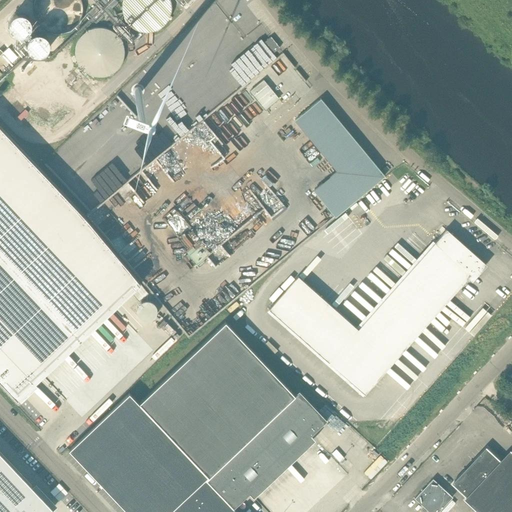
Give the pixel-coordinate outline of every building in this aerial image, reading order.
[(34,0),(34,4),(33,8),(34,12),(35,16),(37,20),(39,24),(42,27),(45,29),(49,31),(53,32),(57,33),(61,32),(65,31),(69,30),(73,28),(76,25),(79,22),(81,18),(82,14),(83,10),(83,6),(82,2),(81,0),(34,0)] [(96,23),(118,2),(116,0),(101,0),(87,13),(96,23)] [(129,24),(132,27),(135,29),(139,31),(143,32),(147,32),(151,31),(155,30),(159,28),(162,26),(165,23),(168,20),(170,16),(171,12),(171,8),(171,4),(170,0),(123,0),(122,2),(122,6),(122,10),(123,14),(124,18),(126,21),(129,24)] [(15,34),(16,35),(18,36),(20,36),(22,36),(24,36),(26,35),(27,34),(29,33),(30,31),(31,29),(31,28),(32,26),(32,24),(31,22),(31,20),(30,18),(28,17),(27,16),(25,15),(24,14),(22,14),(20,14),(18,14),(16,14),(15,15),(13,16),(12,18),(11,19),(10,21),(9,23),(9,25),(9,27),(10,29),(11,30),(12,32),(13,33),(15,34)] [(127,41),(135,35),(121,20),(114,27),(127,41)] [(76,43),(75,47),(75,52),(75,56),(76,60),(78,64),(80,67),(83,70),(86,73),(90,74),(94,76),(98,76),(102,76),(106,75),(110,74),(114,72),(117,69),(119,66),(122,62),(123,58),(124,54),(124,50),(123,46),(122,42),(120,38),(117,35),(114,32),(111,30),(107,28),(103,27),(99,27),(94,28),(90,29),(87,31),(83,33),(80,36),(78,40),(76,43)] [(33,56),(35,57),(37,57),(39,57),(41,57),(42,57),(44,56),(46,55),(47,54),(48,53),(49,51),(50,49),(50,47),(50,45),(50,43),(49,42),(48,40),(47,38),(46,37),(44,36),(42,35),(40,35),(39,35),(37,35),(35,36),(33,37),(32,38),(30,39),(29,41),(29,43),(28,44),(28,46),(28,48),(29,50),(29,52),(30,53),(32,55),(33,56)] [(280,47),(271,36),(264,42),(273,52),(280,47)] [(0,69),(2,72),(10,65),(1,54),(3,52),(0,49),(0,69)] [(251,92),(266,111),(280,99),(265,81),(251,92)] [(134,90),(134,91),(134,92),(134,93),(135,93),(135,94),(136,94),(137,94),(137,95),(138,95),(138,94),(139,94),(140,94),(140,93),(141,93),(141,92),(142,91),(142,90),(141,89),(141,88),(140,87),(139,87),(138,87),(138,86),(137,86),(137,87),(136,87),(135,87),(135,88),(134,88),(134,89),(134,90)] [(385,176),(321,99),(294,121),(336,171),(313,190),(335,217),(336,217),(363,194),(385,176)] [(0,378),(17,396),(112,307),(113,308),(131,292),(139,301),(149,293),(87,218),(0,126),(0,378)] [(101,158),(107,166),(113,161),(106,154),(101,158)] [(298,276),(269,309),(365,394),(468,276),(471,279),(474,277),(474,278),(481,270),(480,270),(485,265),(446,231),(442,236),(441,235),(358,329),(298,276)] [(398,241),(378,264),(397,280),(417,257),(398,241)] [(469,324),(477,331),(495,311),(488,304),(469,324)] [(225,321),(139,403),(207,476),(205,478),(234,507),(249,493),(253,497),(315,439),(311,435),(327,420),(312,404),(299,390),(294,394),(225,321)] [(450,346),(458,352),(466,343),(457,336),(450,346)] [(129,392),(69,449),(127,511),(237,511),(234,507),(205,478),(207,476),(139,403),(129,392)] [(511,511),(511,451),(502,462),(487,448),(454,484),(469,498),(467,500),(479,511),(511,511)] [(0,511),(48,511),(52,509),(31,487),(32,486),(0,451),(0,511)] [(433,479),(414,498),(429,511),(438,511),(452,497),(433,479)]
